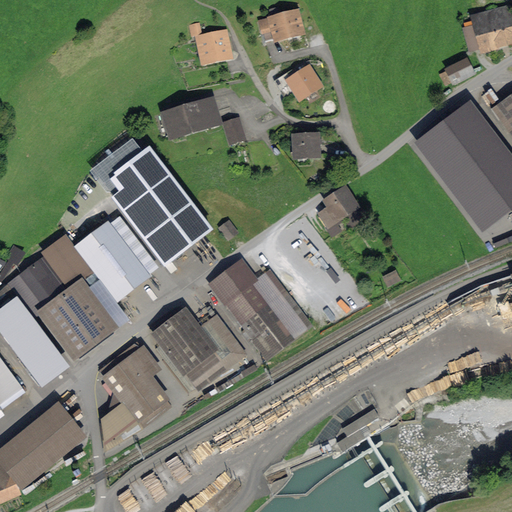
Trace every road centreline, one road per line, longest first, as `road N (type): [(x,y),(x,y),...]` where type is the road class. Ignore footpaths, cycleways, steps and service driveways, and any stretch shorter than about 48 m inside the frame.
road 1 (residential): [(101,511),(84,372),(486,78)]
road 2 (residential): [(364,380),(305,423),(239,511)]
